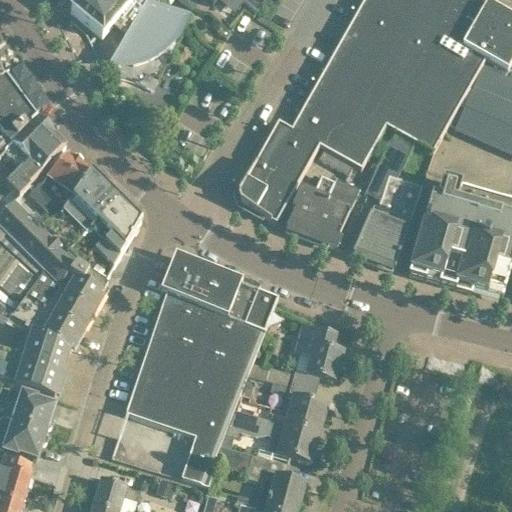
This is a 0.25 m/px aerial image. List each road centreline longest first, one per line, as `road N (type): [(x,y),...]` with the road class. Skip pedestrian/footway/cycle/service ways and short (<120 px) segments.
road 1 (residential): [(161,215),(63,511)]
road 2 (residential): [(161,215),(64,107),(0,10)]
road 3 (residential): [(393,317),(280,283),(161,215)]
road 4 (residential): [(340,511),(393,317)]
road 5 (residential): [(511,344),(393,317)]
